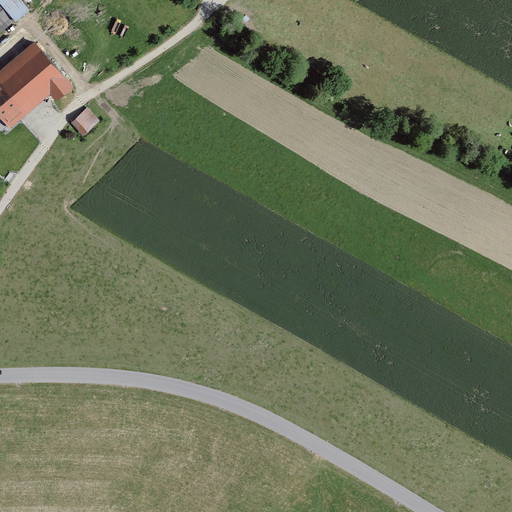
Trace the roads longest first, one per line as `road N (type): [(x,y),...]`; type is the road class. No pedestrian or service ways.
road 1 (tertiary): [(0,375),(102,375),(207,395),(283,427),(428,511)]
road 2 (residential): [(206,0),(179,36),(65,115),(0,207)]
